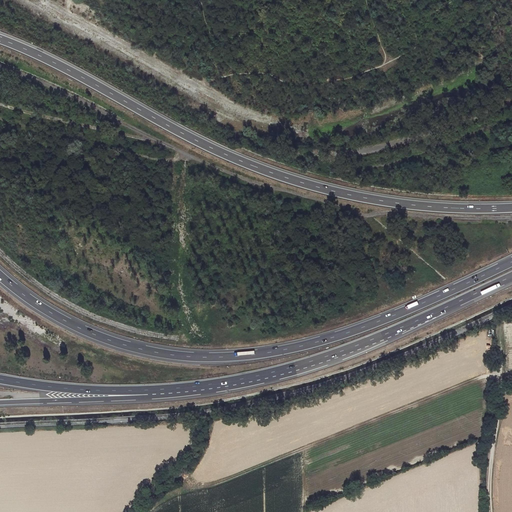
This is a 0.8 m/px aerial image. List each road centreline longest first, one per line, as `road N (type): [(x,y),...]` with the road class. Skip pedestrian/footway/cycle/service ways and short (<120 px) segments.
road 1 (motorway): [(511,208),(370,200),(279,176),(0,38)]
road 2 (trunk): [(511,261),(400,312),(286,349),(216,357),(135,347)]
road 3 (trunk): [(148,389),(293,366),(511,276)]
road 4 (track): [(489,511),(500,323)]
road 5 (motorway): [(135,347),(81,329),(0,276)]
road 6 (motorway): [(0,403),(128,397),(148,389)]
road 7 (trunk): [(0,378),(148,389)]
